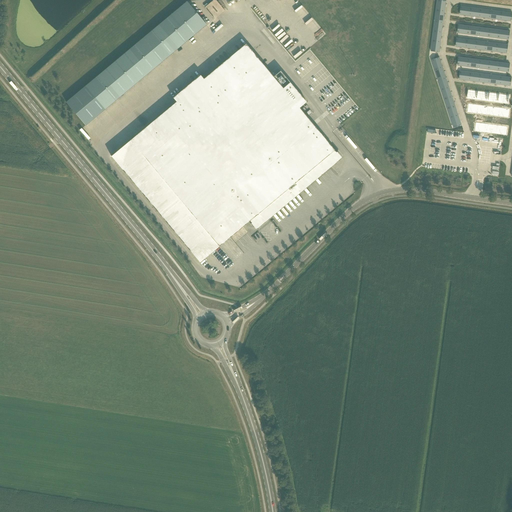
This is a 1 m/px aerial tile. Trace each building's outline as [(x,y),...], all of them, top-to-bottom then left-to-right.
[(438,0),(436,10),(445,11),(446,1),(438,0)] [(85,125),(105,109),(105,110),(206,25),(187,1),(85,86),(66,102),(85,125)] [(470,16),(471,8),(461,6),(460,15),(470,16)] [(480,17),(481,9),(471,8),(470,16),(480,17)] [(489,19),(491,10),(481,9),(480,17),(489,19)] [(444,21),(445,11),(436,10),(435,20),(444,21)] [(501,20),(503,12),(493,10),(492,19),(501,20)] [(511,13),(503,12),(501,20),(511,22),(511,17),(511,13)] [(442,33),(443,23),(435,22),(434,32),(442,33)] [(468,35),(469,26),(459,25),(458,33),(468,35)] [(468,35),(477,36),(479,27),(469,26),(468,35)] [(480,36),(489,38),(490,29),(481,28),(480,36)] [(500,30),(490,29),(489,38),(499,39),(500,30)] [(500,30),(499,39),(509,40),(510,32),(500,30)] [(441,42),(442,33),(434,32),(432,41),(441,42)] [(456,47),(466,48),(467,40),(457,38),(456,47)] [(466,48),(476,49),(477,41),(467,40),(466,48)] [(440,53),(441,42),(432,41),(431,51),(440,53)] [(485,51),(486,42),(477,41),(476,49),(485,51)] [(489,42),(488,51),(497,52),(498,44),(489,42)] [(176,102),(130,140),(111,156),(200,262),(219,246),(250,221),(252,223),(251,224),(252,225),(252,224),(256,228),(268,218),(333,164),(341,157),(337,153),(338,153),(337,151),(336,152),(299,108),(306,102),(280,71),(273,77),(246,44),(234,53),(228,46),(216,55),(223,63),(204,79),(200,75),(173,98),(176,102)] [(498,44),(497,52),(507,53),(508,45),(498,44)] [(458,66),(468,67),(469,59),(459,57),(458,66)] [(434,70),(443,67),(440,58),(431,60),(434,70)] [(477,68),(479,60),(469,59),(468,67),(477,68)] [(491,61),(481,60),(480,69),(489,70),(491,61)] [(499,71),(500,63),(491,61),(489,70),(499,71)] [(500,63),(499,71),(509,73),(510,64),(500,63)] [(434,70),(438,79),(446,76),(443,67),(434,70)] [(459,80),(469,81),(471,72),(461,71),(459,80)] [(480,74),(471,72),(469,81),(479,82),(480,74)] [(490,75),(480,74),(479,82),(489,84),(490,75)] [(492,75),(491,84),(501,85),(502,77),(492,75)] [(511,78),(502,77),(501,85),(511,86),(511,78)] [(441,91),(449,88),(446,79),(438,81),(441,91)] [(452,97),(449,88),(441,91),(444,100),(452,97)] [(455,106),(452,97),(444,100),(447,109),(455,106)] [(462,125),(455,106),(447,109),(453,128),(462,125)]
